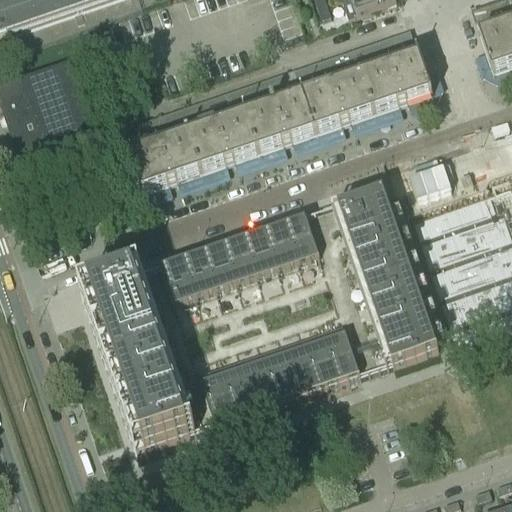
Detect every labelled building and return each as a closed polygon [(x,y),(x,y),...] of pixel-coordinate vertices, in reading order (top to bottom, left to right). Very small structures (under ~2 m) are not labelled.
[(0,0),(0,44),(129,0),(0,0)] [(327,11),(323,0),(322,0),(314,3),(318,14),(327,11)] [(396,10),(392,0),(362,0),(351,4),(358,23),(396,10)] [(511,76),(511,2),(471,16),(493,83),(511,76)] [(331,23),(327,11),(318,14),(321,26),(331,23)] [(433,103),(419,65),(410,37),(351,57),(374,123),(433,103)] [(374,123),(351,57),(294,77),(317,143),(374,123)] [(0,87),(0,112),(2,119),(25,186),(56,176),(53,169),(101,153),(72,70),(25,86),(23,79),(0,87)] [(294,77),(237,96),(260,162),(317,143),(294,77)] [(260,162),(237,96),(180,116),(203,182),(260,162)] [(203,182),(180,116),(122,136),(144,202),(203,182)] [(492,198),(409,226),(453,354),(511,333),(511,184),(490,192),(492,198)] [(92,300),(90,300),(98,321),(106,345),(114,368),(122,392),(130,415),(138,439),(145,459),(190,444),(214,436),(360,386),(393,375),(438,359),(437,357),(431,339),(431,337),(423,316),(423,314),(415,292),(415,290),(407,269),(407,267),(399,245),(399,244),(391,222),(384,200),(340,215),(335,217),(308,226),(306,227),(284,234),(263,241),(243,248),(223,255),(202,262),(182,269),(160,277),(135,285),(92,300)] [(115,201),(102,206),(105,215),(118,211),(115,201)] [(497,494),(499,501),(511,496),(511,494),(510,489),(497,494)] [(475,501),(478,509),(491,504),(489,496),(475,501)]
